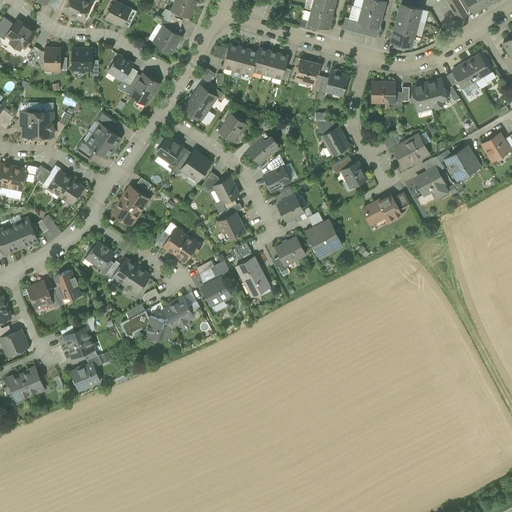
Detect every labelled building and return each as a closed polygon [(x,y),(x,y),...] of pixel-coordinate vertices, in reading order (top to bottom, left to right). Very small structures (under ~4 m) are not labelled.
[(55,10),(61,0),(47,0),(45,3),(55,10)] [(64,11),(83,21),(92,3),(85,0),(69,0),(68,3),(64,11)] [(195,0),(176,0),(172,11),(185,16),(189,18),(195,0)] [(332,15),(335,2),(326,0),(314,0),(312,9),(332,15)] [(364,0),(362,8),(382,13),(385,0),(383,0),(364,0)] [(462,3),(460,0),(454,0),(448,4),(452,9),(462,3)] [(467,0),(460,0),(462,3),(465,8),(467,11),(472,8),(467,0)] [(474,11),(485,4),(482,0),(467,0),(472,8),(473,9),(474,11)] [(115,21),(123,25),(123,24),(131,9),(131,8),(123,4),(121,7),(113,3),(106,18),(114,22),(115,21)] [(401,3),(398,16),(417,21),(421,8),(413,6),(401,3)] [(465,8),(462,3),(452,9),(455,14),(465,8)] [(123,24),(129,27),(137,11),(131,8),(131,9),(123,24)] [(379,26),(382,13),(362,8),(359,20),(362,21),(368,23),(375,25),(379,26)] [(467,11),(465,8),(455,14),(458,19),(468,13),(467,11)] [(328,27),(332,15),(312,9),(309,22),(318,25),(328,27)] [(172,11),(169,21),(175,24),(181,27),(185,16),(172,11)] [(0,21),(0,35),(1,36),(3,33),(7,35),(14,24),(4,16),(0,21)] [(340,28),(346,29),(349,18),(343,16),(340,28)] [(398,16),(394,28),(414,33),(417,21),(398,16)] [(172,30),(175,24),(169,21),(164,18),(161,24),(163,25),(164,25),(172,30)] [(346,29),(353,31),(356,19),(349,18),(346,29)] [(353,31),(359,33),(362,21),(359,20),(356,19),(353,31)] [(35,32),(23,24),(22,25),(16,21),(14,24),(7,35),(13,39),(10,42),(20,49),(22,45),(25,47),(35,32)] [(306,27),(317,30),(318,25),(309,22),(307,21),(306,27)] [(359,33),(365,34),(368,23),(362,21),(359,33)] [(365,34),(372,36),(375,25),(368,23),(365,34)] [(154,41),(172,52),(181,36),(172,30),(164,25),(163,25),(154,41)] [(379,26),(375,25),(372,36),(378,38),(381,26),(379,26)] [(411,46),(414,33),(394,28),(391,40),(395,41),(406,44),(411,46)] [(511,36),(503,42),(511,56),(511,36)] [(393,47),(405,50),(406,44),(395,41),(393,47)] [(223,67),(233,69),(239,46),(229,43),(228,48),(225,59),(223,67)] [(214,56),(225,59),(228,48),(217,45),(214,56)] [(26,59),(31,63),(40,49),(35,46),(26,59)] [(249,49),(239,46),(233,69),(242,72),(249,49)] [(52,70),(61,70),(61,58),(61,48),(45,47),(44,68),(52,68),(52,70)] [(259,47),(258,51),(253,71),(263,73),(269,50),(259,47)] [(91,69),(92,69),(92,59),(92,48),(73,48),(73,69),(91,69)] [(258,51),(249,49),(242,72),(252,75),(253,71),(258,51)] [(279,53),(269,50),(263,73),(272,76),(279,53)] [(289,55),(279,53),(272,76),(282,79),(285,67),(289,55)] [(108,70),(123,80),(131,67),(134,64),(118,54),(108,70)] [(480,54),(466,62),(477,80),(481,87),(488,83),(487,81),(495,76),(492,71),(491,72),(480,54)] [(314,83),(317,74),(319,64),(300,59),(295,78),(296,78),(314,83)] [(463,88),(477,80),(466,62),(452,70),(453,71),(459,81),(463,88)] [(123,80),(130,84),(137,73),(138,71),(131,67),(123,80)] [(199,76),(209,83),(215,73),(206,67),(199,76)] [(282,79),(288,80),(291,69),(285,67),(282,79)] [(325,90),(343,95),(349,76),(330,71),(328,77),(325,90)] [(447,87),(453,97),(457,94),(452,85),(459,81),(453,71),(446,75),(451,84),(447,87)] [(142,76),(137,73),(130,84),(126,91),(131,94),(142,76)] [(141,97),(148,101),(159,83),(143,74),(142,76),(131,94),(139,99),(141,97)] [(312,89),(318,91),(323,75),(317,74),(314,83),(312,89)] [(328,77),(323,75),(318,91),(325,93),(325,90),(328,77)] [(441,79),(425,83),(412,86),(418,110),(431,106),(435,105),(436,107),(443,105),(441,99),(447,98),(441,79)] [(394,101),(395,91),(395,82),(373,82),(372,101),(394,101)] [(216,97),(220,99),(224,94),(211,84),(207,89),(216,96),(216,97)] [(201,119),(201,118),(207,109),(216,97),(216,96),(207,89),(201,85),(185,108),(201,119)] [(402,107),(402,100),(403,91),(395,91),(394,101),(394,106),(402,107)] [(30,102),(30,108),(38,108),(41,111),(54,111),(54,102),(46,102),(44,103),(43,103),(41,102),(30,102)] [(220,120),(225,123),(232,113),(233,114),(236,109),(231,105),(220,120)] [(496,111),(499,116),(509,110),(506,105),(496,111)] [(53,135),(54,111),(41,111),(38,108),(30,108),(27,111),(21,111),(21,119),(24,119),(24,126),(24,132),(42,132),(42,135),(53,135)] [(4,109),(0,114),(0,125),(5,129),(14,116),(4,109)] [(213,113),(207,109),(201,118),(207,123),(213,113)] [(59,122),(66,125),(71,115),(65,111),(59,122)] [(101,123),(110,130),(117,121),(103,111),(96,121),(100,123),(101,123)] [(219,132),(233,141),(246,123),(233,114),(232,113),(225,123),(219,132)] [(314,120),(322,135),(336,127),(332,120),(314,120)] [(100,123),(94,133),(115,148),(117,146),(116,145),(121,137),(110,130),(101,123),(100,123)] [(322,135),(332,155),(339,151),(341,152),(344,151),(344,148),(349,146),(339,126),(336,127),(322,135)] [(250,140),(253,145),(263,137),(259,132),(250,140)] [(482,142),(493,161),(502,155),(501,154),(510,149),(504,139),(503,139),(498,132),(482,142)] [(113,151),(115,148),(94,133),(87,143),(86,143),(96,150),(107,158),(112,150),(113,151)] [(383,140),(389,151),(394,149),(394,148),(400,145),(394,135),(391,136),(383,140)] [(394,149),(403,166),(428,152),(419,135),(400,145),(394,148),(394,149)] [(170,162),(182,146),(168,136),(156,153),(170,162)] [(248,150),(259,163),(279,147),(275,143),(276,141),(273,137),(270,137),(266,141),(263,137),(253,145),(248,150)] [(76,149),(90,159),(96,150),(86,143),(87,143),(83,140),(76,149)] [(167,166),(173,170),(188,150),(182,146),(170,162),(167,166)] [(446,159),(458,179),(467,173),(469,174),(472,172),(473,170),(480,166),(475,157),(473,159),(466,146),(452,155),(445,159),(446,159)] [(448,149),(436,156),(440,162),(446,159),(445,159),(452,155),(448,149)] [(192,153),(188,150),(173,170),(178,174),(181,170),(192,153)] [(193,173),(198,177),(201,176),(205,170),(205,169),(210,161),(203,156),(202,156),(198,153),(198,152),(196,151),(194,151),(192,153),(181,170),(190,176),(193,173)] [(268,163),(273,171),(284,165),(278,155),(268,163)] [(332,166),(336,173),(342,170),(341,169),(353,163),(350,156),(332,166)] [(444,168),(440,162),(436,156),(431,158),(422,162),(427,171),(436,166),(438,171),(444,168)] [(350,178),(354,186),(367,178),(358,160),(353,163),(341,169),(342,170),(347,180),(350,178)] [(0,186),(8,187),(12,166),(0,163),(0,182),(1,182),(0,186)] [(27,164),(26,169),(24,179),(30,180),(33,176),(40,167),(27,164)] [(33,176),(39,181),(46,168),(41,165),(40,167),(33,176)] [(267,186),(271,193),(277,189),(276,188),(291,181),(284,165),(273,171),(263,176),(268,186),(267,186)] [(22,190),(24,179),(26,169),(12,166),(8,187),(22,190)] [(432,191),(436,198),(447,191),(444,184),(445,183),(438,171),(436,166),(427,171),(428,172),(415,179),(424,195),(432,191)] [(52,173),(46,168),(39,181),(44,184),(52,173)] [(53,190),(61,196),(72,179),(60,170),(49,185),(54,188),(53,190)] [(214,185),(220,181),(217,176),(211,171),(201,186),(208,191),(215,187),(214,185)] [(193,173),(190,176),(197,181),(201,176),(198,177),(193,173)] [(215,187),(223,203),(234,197),(239,195),(233,183),(234,183),(231,176),(220,181),(214,185),(215,187)] [(138,182),(148,189),(151,184),(141,177),(138,182)] [(84,187),(72,179),(61,196),(72,204),(84,187)] [(131,185),(122,199),(140,211),(146,203),(144,202),(147,197),(131,185)] [(275,196),(279,203),(295,195),(291,188),(275,196)] [(393,198),(399,210),(410,204),(403,192),(393,198)] [(385,217),(388,222),(402,214),(399,210),(393,198),(391,193),(365,207),(371,219),(383,213),(385,217)] [(299,214),(300,214),(304,212),(303,210),(295,194),(295,195),(279,203),(278,204),(287,221),(295,216),(296,218),(300,215),(299,214)] [(223,203),(227,209),(237,204),(234,197),(223,203)] [(134,220),(140,211),(122,199),(112,212),(129,224),(132,219),(134,220)] [(240,202),(237,204),(227,209),(225,210),(228,215),(235,211),(235,212),(243,208),(240,202)] [(309,207),(303,210),(304,212),(300,214),(303,219),(308,217),(312,214),(309,207)] [(217,221),(228,240),(246,231),(235,212),(235,211),(228,215),(217,221)] [(313,226),(314,228),(324,222),(323,221),(318,211),(312,214),(308,217),(313,226)] [(371,224),(385,217),(383,213),(371,219),(369,220),(371,224)] [(47,216),(42,219),(49,229),(51,231),(57,226),(48,214),(47,216)] [(22,222),(12,226),(21,247),(38,240),(29,218),(22,221),(22,222)] [(324,222),(330,222),(342,245),(332,250),(330,248),(320,253),(309,233),(314,228),(313,226),(305,230),(320,259),(333,252),(333,251),(344,245),(329,218),(323,221),(324,222)] [(44,233),(49,229),(42,219),(37,223),(44,233)] [(324,222),(314,228),(309,233),(330,222),(324,222)] [(309,233),(320,253),(330,248),(332,250),(342,245),(330,222),(309,233)] [(9,252),(21,247),(12,226),(3,230),(2,229),(0,229),(0,242),(1,245),(2,247),(6,246),(9,252)] [(163,246),(173,253),(186,235),(176,227),(171,234),(163,246)] [(154,247),(157,242),(162,234),(156,230),(148,243),(154,247)] [(165,230),(162,234),(157,242),(163,246),(171,234),(165,230)] [(193,240),(186,235),(173,253),(185,261),(197,245),(192,241),(193,240)] [(280,256),(285,265),(306,254),(297,236),(275,247),(280,256)] [(97,241),(87,255),(93,259),(92,261),(102,269),(103,269),(109,259),(114,253),(97,241)] [(234,248),(237,253),(249,247),(246,242),(234,248)] [(252,252),(249,247),(237,253),(239,258),(252,252)] [(89,265),(92,261),(93,259),(87,255),(84,261),(89,265)] [(244,279),(252,295),(253,295),(252,293),(268,284),(269,287),(270,286),(254,256),(238,265),(239,265),(245,278),(244,279)] [(275,259),(281,271),(286,268),(285,265),(280,256),(275,259)] [(118,279),(124,284),(137,265),(125,257),(121,264),(114,274),(119,277),(118,279)] [(107,273),(109,270),(114,263),(109,259),(103,269),(102,269),(100,272),(105,276),(107,273)] [(114,263),(109,270),(114,274),(121,264),(116,260),(114,263)] [(200,273),(211,267),(214,265),(211,260),(197,268),(200,273)] [(224,260),(214,265),(211,267),(217,279),(221,276),(230,272),(224,260)] [(150,275),(137,265),(124,284),(138,293),(150,275)] [(70,295),(72,298),(81,294),(71,269),(55,276),(59,286),(64,298),(70,295)] [(202,286),(212,305),(231,295),(221,276),(217,279),(202,286)] [(33,299),(36,306),(45,303),(46,304),(51,302),(52,302),(47,290),(44,281),(28,287),(31,293),(30,295),(31,298),(33,299)] [(252,293),(253,295),(269,287),(268,284),(252,293)] [(53,288),(60,305),(64,303),(63,299),(64,298),(59,286),(53,288)] [(51,302),(54,307),(60,305),(53,288),(47,290),(52,302),(51,302)] [(142,297),(144,301),(158,293),(156,288),(145,293),(142,297)] [(183,296),(188,305),(197,301),(192,291),(183,296)] [(0,321),(11,317),(7,306),(2,295),(0,295),(0,321)] [(163,308),(168,317),(173,326),(179,322),(180,325),(188,321),(187,318),(193,315),(191,311),(188,305),(183,296),(175,299),(176,301),(163,308)] [(200,307),(197,301),(188,305),(191,311),(200,307)] [(126,312),(129,318),(145,310),(142,303),(126,312)] [(128,335),(132,336),(134,331),(141,327),(146,329),(150,317),(149,317),(145,310),(129,318),(121,323),(127,335),(128,335)] [(168,328),(173,326),(168,317),(164,320),(151,315),(150,317),(146,329),(145,335),(152,337),(155,342),(171,333),(168,328)] [(72,325),(74,330),(85,326),(86,326),(89,325),(86,319),(72,325)] [(9,325),(1,328),(0,328),(0,337),(1,337),(12,332),(9,325)] [(74,330),(72,325),(61,330),(63,335),(74,330)] [(67,341),(69,346),(90,337),(86,326),(85,326),(74,330),(63,335),(65,341),(67,341)] [(4,344),(8,355),(28,347),(20,329),(12,332),(1,337),(3,336),(6,343),(4,344)] [(95,349),(90,337),(69,346),(71,351),(70,352),(72,358),(84,353),(95,349)] [(86,359),(87,359),(97,354),(95,349),(84,353),(86,359)] [(103,361),(111,359),(108,351),(101,353),(103,361)] [(99,354),(97,354),(87,359),(89,364),(93,363),(94,366),(102,363),(99,354)] [(71,372),(79,389),(95,383),(92,376),(98,374),(94,366),(93,363),(89,364),(71,372)] [(28,371),(21,374),(30,395),(45,389),(36,366),(27,369),(28,371)] [(17,400),(30,395),(21,374),(15,377),(14,375),(7,377),(17,400)] [(59,376),(54,378),(59,391),(64,388),(59,376)]
